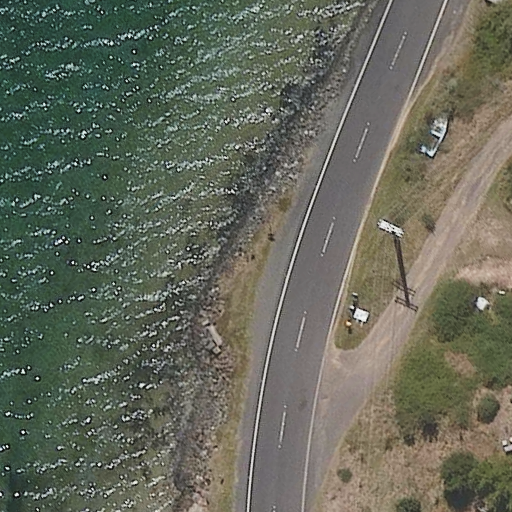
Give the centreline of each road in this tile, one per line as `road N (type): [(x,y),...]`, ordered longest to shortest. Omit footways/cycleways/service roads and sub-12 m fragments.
road 1 (secondary): [(417,0),(360,140),(300,325),(285,403)]
road 2 (residential): [(285,403),(364,358),(389,331),(511,126)]
